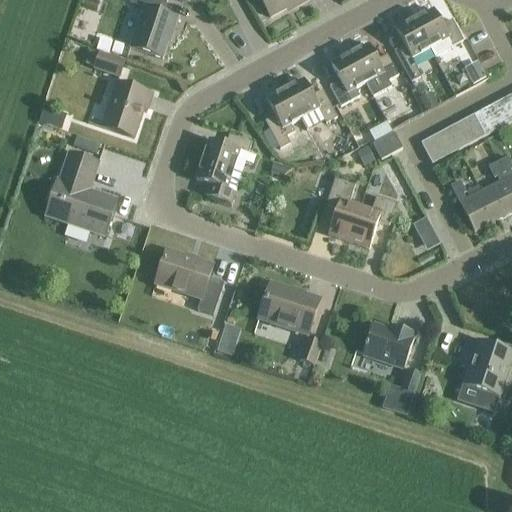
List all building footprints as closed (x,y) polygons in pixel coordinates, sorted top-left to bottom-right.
[(173,35),(179,19),(164,14),(168,1),(165,0),(131,0),(130,4),(144,9),(130,51),(162,61),(172,34),(173,35)] [(260,0),(271,19),(293,6),(295,8),(309,0),(260,0)] [(414,23),(429,51),(433,59),(462,43),(451,22),(441,28),(432,13),(414,23)] [(429,51),(414,23),(395,33),(403,48),(393,54),(410,85),(421,79),(411,61),(429,51)] [(99,39),(96,50),(108,54),(112,43),(99,39)] [(115,44),(112,53),(121,56),(124,47),(115,44)] [(368,48),(349,58),(365,87),(372,101),(391,91),(387,84),(398,79),(386,57),(376,63),(368,48)] [(120,78),(125,63),(100,55),(95,70),(120,78)] [(365,87),(349,58),(330,68),(338,83),(328,89),(340,110),(359,99),(355,92),(365,87)] [(482,69),(468,77),(474,88),(484,83),(488,81),(485,76),(484,72),(482,69)] [(284,93),(300,122),(306,132),(323,123),(325,126),(336,120),(321,92),(311,98),(303,83),(284,93)] [(148,111),(153,96),(117,84),(102,129),(134,140),(144,110),(148,111)] [(300,122),(284,93),(266,103),(274,118),(264,124),(279,152),(289,146),(285,139),(294,135),(290,127),(300,122)] [(431,93),(420,100),(427,114),(439,108),(431,93)] [(506,127),(511,124),(511,112),(505,100),(495,106),(506,127)] [(495,133),(506,127),(495,106),(484,112),(495,133)] [(44,109),(38,124),(59,132),(64,116),(44,109)] [(485,139),(495,133),(484,112),(473,117),(485,139)] [(474,144),(485,139),(473,117),(463,123),(474,144)] [(392,123),(386,126),(390,133),(396,130),(392,123)] [(464,150),(474,144),(463,123),(452,129),(464,150)] [(453,155),(464,150),(452,129),(442,134),(453,155)] [(442,161),(453,155),(442,134),(431,140),(442,161)] [(372,148),(381,163),(402,152),(393,136),(372,148)] [(202,163),(232,173),(236,162),(251,167),(254,159),(247,156),(251,145),(228,137),(224,148),(208,143),(202,163)] [(432,167),(442,161),(431,140),(421,145),(432,167)] [(366,153),(356,158),(363,171),(373,166),(366,153)] [(103,238),(115,202),(88,193),(98,165),(68,155),(59,183),(56,182),(44,217),(103,238)] [(511,175),(510,173),(511,171),(511,169),(507,160),(498,165),(511,192),(511,175)] [(232,173),(202,163),(195,183),(211,189),(207,200),(230,207),(240,178),(232,175),(232,173)] [(511,215),(511,192),(498,165),(488,169),(494,181),(497,180),(499,185),(483,193),(498,223),(511,215)] [(274,167),(271,177),(281,180),(291,173),(274,167)] [(446,171),(437,175),(442,186),(451,182),(446,171)] [(348,245),(360,209),(349,205),(355,188),(334,181),(326,208),(337,212),(328,238),(348,245)] [(460,184),(450,189),(474,235),(498,223),(483,193),(481,194),(469,200),(465,194),(460,184)] [(259,186),(254,196),(264,200),(269,191),(259,186)] [(372,212),(360,209),(348,245),(369,252),(378,225),(389,229),(396,206),(376,199),(372,212)] [(426,221),(413,228),(420,241),(433,234),(426,221)] [(211,318),(222,285),(207,280),(211,269),(164,253),(153,286),(199,301),(195,312),(211,318)] [(307,336),(318,304),(268,287),(257,320),(307,336)] [(388,332),(371,327),(361,357),(403,371),(413,340),(412,340),(413,335),(389,327),(388,332)] [(200,331),(198,337),(206,340),(208,333),(200,331)] [(320,345),(305,340),(298,363),(312,368),(320,345)] [(498,400),(511,358),(511,354),(476,342),(461,388),(480,394),(475,407),(492,412),(496,400),(498,400)] [(399,392),(413,397),(420,376),(406,371),(399,392)]
